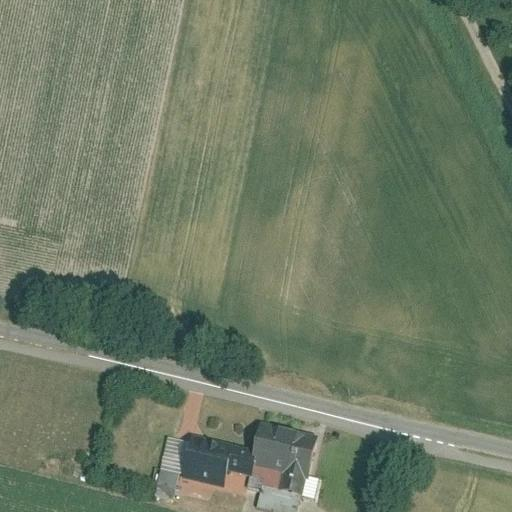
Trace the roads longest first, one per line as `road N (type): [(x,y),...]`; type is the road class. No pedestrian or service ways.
road 1 (residential): [(420,428),(0,329)]
road 2 (residential): [(511,108),(457,0)]
